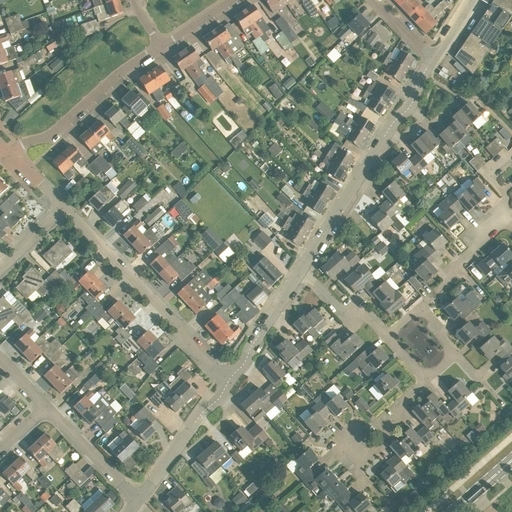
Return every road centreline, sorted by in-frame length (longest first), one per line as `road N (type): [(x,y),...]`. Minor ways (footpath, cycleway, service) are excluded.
road 1 (residential): [(299,273),(431,62)]
road 2 (residential): [(231,381),(57,210)]
road 3 (residential): [(2,150),(53,135),(160,47)]
road 4 (residential): [(139,500),(231,381)]
road 5 (residential): [(139,500),(46,407)]
road 6 (residential): [(343,442),(363,462),(425,381)]
road 7 (residential): [(231,381),(299,273)]
road 8 (residential): [(421,308),(504,215)]
